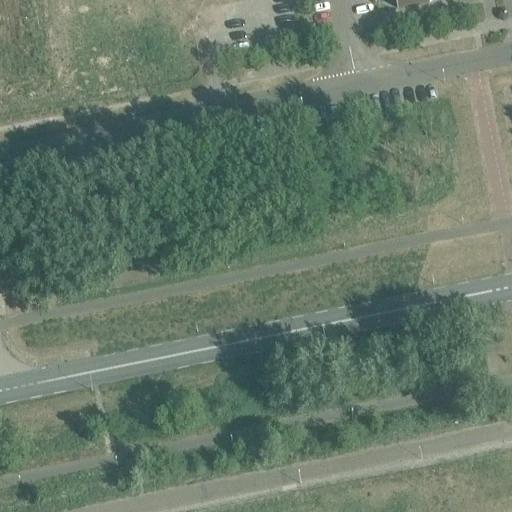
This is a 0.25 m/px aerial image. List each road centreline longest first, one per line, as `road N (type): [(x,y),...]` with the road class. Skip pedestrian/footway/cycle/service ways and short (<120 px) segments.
road 1 (tertiary): [(0,391),(511,291)]
road 2 (unclassified): [(0,155),(361,82)]
road 3 (residential): [(301,472),(511,429)]
road 4 (unclassified): [(104,511),(301,472)]
road 5 (unclassified): [(361,82),(511,50)]
